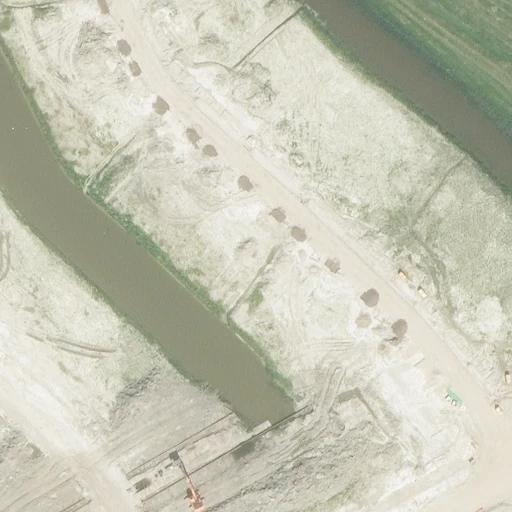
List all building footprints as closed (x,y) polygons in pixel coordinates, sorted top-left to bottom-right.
[(33,0),(44,21),(18,34),(30,59),(85,31),(77,14),(83,11),(77,0),(33,0)] [(188,11),(169,20),(189,59),(216,45),(209,31),(222,24),(209,0),(182,0),(188,11)] [(275,32),(240,69),(264,91),(299,55),(275,32)] [(71,51),(50,62),(55,73),(57,72),(70,99),(113,77),(99,50),(77,62),(71,51)] [(308,103),(273,139),(299,164),(334,127),(308,103)] [(83,106),(51,122),(59,137),(90,120),(83,106)] [(125,107),(90,145),(112,165),(147,128),(125,107)] [(351,127),(331,148),(340,156),(360,136),(351,127)] [(149,145),(127,169),(139,180),(146,172),(169,193),(203,157),(181,136),(161,156),(149,145)] [(334,179),(325,188),(342,205),(352,195),(376,169),(359,153),(334,179)] [(386,195),(366,216),(392,241),(432,199),(406,175),(405,176),(396,168),(377,187),(386,195)] [(215,183),(161,241),(182,261),(237,204),(215,183)] [(446,223),(411,259),(435,282),(470,245),(446,223)] [(230,241),(215,256),(242,282),(253,271),(256,274),(269,260),(266,257),(278,245),(271,238),(272,237),(271,236),(270,237),(263,230),(264,229),(263,228),(262,229),(259,226),(238,248),(230,241)] [(0,293),(25,267),(0,243),(0,240),(6,234),(0,228),(0,293)] [(301,264),(271,296),(296,320),(326,288),(301,264)] [(482,273),(450,307),(473,328),(482,318),(484,320),(495,308),(493,307),(504,295),(482,273)] [(23,322),(4,341),(30,366),(66,328),(41,303),(38,306),(29,297),(13,313),(23,322)] [(343,305),(300,351),(313,363),(318,358),(339,378),(377,337),(343,305)] [(504,340),(489,355),(511,377),(511,311),(494,330),(504,340)] [(100,324),(85,340),(97,351),(112,335),(100,324)] [(73,381),(60,394),(87,420),(104,402),(98,396),(114,379),(87,353),(66,375),(73,381)] [(127,418),(107,439),(129,460),(164,424),(143,404),(145,401),(135,392),(118,409),(127,418)] [(370,403),(357,413),(374,434),(387,424),(370,403)] [(321,412),(314,416),(320,427),(327,423),(321,412)] [(314,416),(307,420),(313,431),(320,427),(314,416)] [(380,438),(361,449),(379,481),(399,470),(380,438)] [(7,446),(0,453),(0,488),(26,461),(25,461),(24,462),(7,446)] [(361,449),(341,460),(360,492),(379,481),(361,449)] [(287,453),(274,461),(287,485),(300,477),(287,453)] [(341,460),(322,471),(341,503),(360,492),(341,460)] [(26,461),(0,488),(0,511),(1,511),(34,511),(35,511),(26,502),(46,480),(26,461)] [(274,461),(261,469),(274,492),(287,485),(274,461)] [(322,471),(303,483),(319,511),(325,511),(341,503),(322,471)] [(218,472),(211,476),(217,486),(224,482),(218,472)] [(211,476),(204,480),(210,490),(217,486),(211,476)] [(288,511),(279,496),(259,508),(261,511),(288,511)]
